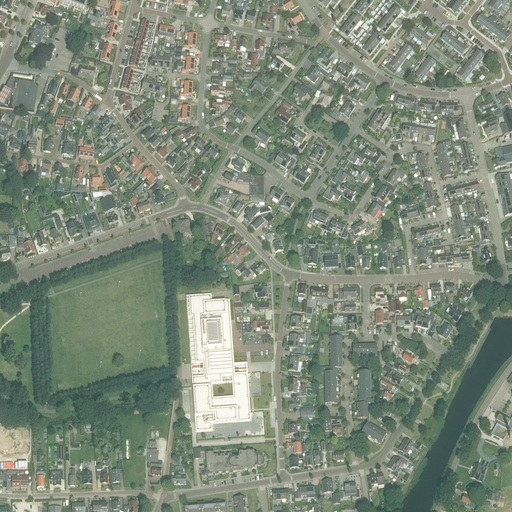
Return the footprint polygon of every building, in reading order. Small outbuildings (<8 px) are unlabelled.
[(11,4),(0,0),(0,2),(3,4),(2,7),(9,10),(11,4)] [(56,0),(60,0),(85,9),(89,0),(88,0),(44,0),(44,1),(54,5),(56,0)] [(282,5),(286,11),(293,6),(290,0),(282,5)] [(329,4),(323,0),(320,0),(319,3),(326,9),(329,4)] [(499,7),(492,1),(490,3),(491,4),(489,7),(495,11),(499,14),(500,12),(497,10),(499,7)] [(112,10),(117,12),(119,4),(112,2),(110,6),(113,7),(112,10)] [(362,2),(358,6),(366,12),(369,8),(362,2)] [(454,2),(451,5),(458,10),(461,7),(454,2)] [(230,12),(230,10),(231,6),(229,6),(229,4),(225,4),(224,6),(224,9),(223,9),(222,15),(229,17),(230,12)] [(451,5),(448,9),(455,14),(458,10),(451,5)] [(62,15),(63,13),(59,11),(59,10),(51,7),(51,9),(50,9),(50,8),(47,7),(47,8),(42,6),(40,12),(41,13),(41,14),(41,15),(41,16),(42,17),(43,17),(44,16),(45,15),(45,14),(47,15),(49,12),(52,13),(52,12),(58,14),(62,15)] [(366,12),(358,6),(355,10),(362,16),(366,12)] [(243,15),(243,12),(241,12),(242,8),(237,7),(236,11),(236,14),(236,13),(234,19),(242,20),(243,15)] [(391,11),(398,17),(401,13),(394,7),(391,11)] [(117,12),(112,10),(111,14),(109,13),(107,17),(115,19),(117,12)] [(252,15),(249,14),(247,21),(254,23),(255,15),(256,12),(253,11),(252,15)] [(398,17),(391,11),(387,16),(395,21),(398,17)] [(480,26),(486,19),(483,17),(486,14),(484,12),(481,15),(479,13),(476,16),(475,15),(473,18),(477,21),(479,23),(478,24),(480,26)] [(83,23),(85,18),(81,16),(81,17),(72,14),(71,18),(83,23)] [(270,17),(264,15),(262,24),(270,26),(271,20),(270,20),(270,17)] [(293,25),(294,24),(294,25),(302,21),(298,15),(295,17),(295,16),(288,21),(287,25),(290,30),(295,28),(293,25)] [(350,20),(357,25),(361,21),(353,15),(350,20)] [(387,16),(384,20),(391,26),(395,21),(387,16)] [(489,21),(486,19),(480,26),(482,27),(483,26),(486,28),(493,19),(491,18),(489,21)] [(495,21),(493,19),(486,28),(488,30),(488,31),(490,33),(495,26),(493,24),(495,21)] [(357,25),(350,20),(347,24),(354,30),(357,25)] [(391,26),(384,20),(381,24),(388,30),(391,26)] [(36,23),(32,33),(43,37),(46,27),(36,23)] [(110,32),(115,33),(117,26),(110,24),(109,27),(108,27),(106,31),(110,32)] [(354,30),(347,24),(343,28),(351,34),(354,30)] [(388,30),(381,24),(377,28),(385,34),(388,30)] [(423,25),(422,27),(414,38),(418,41),(423,34),(421,32),(424,29),(426,27),(423,25)] [(495,26),(490,33),(492,34),(495,36),(502,27),(500,25),(498,28),(495,26)] [(166,37),(167,28),(160,26),(159,32),(158,36),(162,36),(166,37)] [(422,27),(420,26),(417,29),(415,27),(410,34),(414,38),(422,27)] [(504,28),(502,27),(495,36),(498,37),(497,39),(499,40),(504,33),(502,31),(504,28)] [(167,28),(166,37),(169,37),(169,38),(173,38),(173,35),(174,35),(175,29),(167,28)] [(351,34),(343,28),(340,33),(347,38),(351,34)] [(445,43),(453,33),(455,31),(453,29),(451,31),(449,35),(447,33),(441,40),(445,43)] [(115,33),(110,32),(109,35),(107,35),(106,39),(113,41),(115,33)] [(188,41),(196,41),(196,35),(189,34),(189,33),(185,32),(185,36),(188,36),(188,40),(188,41)] [(425,35),(423,34),(418,41),(422,44),(430,34),(428,32),(425,35)] [(430,34),(422,44),(426,47),(432,40),(430,39),(432,36),(434,34),(432,32),(430,34)] [(507,35),(504,33),(499,40),(501,42),(501,41),(504,43),(507,40),(511,34),(509,32),(507,35)] [(39,46),(41,40),(43,37),(32,33),(29,43),(28,45),(32,46),(33,44),(39,46)] [(372,38),(380,43),(383,39),(376,33),(372,38)] [(455,35),(453,33),(445,43),(449,46),(455,39),(453,38),(455,35)] [(380,43),(372,38),(369,42),(376,48),(380,43)] [(455,39),(449,46),(453,49),(461,39),(459,38),(457,41),(455,39)] [(237,50),(239,51),(240,48),(246,49),(248,41),(241,39),(240,43),(237,43),(238,47),(237,50)] [(461,39),(453,49),(457,53),(463,46),(461,44),(463,41),(461,40),(461,39)] [(264,52),(265,48),(263,48),(264,44),(257,42),(256,51),(257,51),(256,55),(258,55),(263,56),(264,52)] [(376,48),(369,42),(366,46),(373,52),(376,48)] [(403,50),(409,55),(413,51),(403,43),(401,45),(404,48),(403,50)] [(104,52),(110,54),(112,46),(104,44),(103,48),(105,49),(104,52)] [(465,47),(463,46),(457,53),(462,56),(467,49),(468,50),(470,46),(467,44),(465,47)] [(87,50),(88,48),(82,46),(80,46),(78,45),(77,45),(76,49),(74,55),(79,56),(82,49),(87,50)] [(273,48),(272,54),(280,55),(281,53),(290,55),(292,47),(280,45),(279,49),(273,48)] [(373,52),(366,46),(362,50),(370,56),(373,52)] [(398,49),(396,51),(406,59),(409,55),(403,50),(401,52),(398,49)] [(332,55),(326,50),(320,58),(324,61),(321,64),(327,68),(331,62),(328,59),(332,55)] [(406,59),(396,51),(395,53),(398,56),(396,58),(403,63),(406,59)] [(473,51),(471,53),(481,61),(485,55),(484,55),(483,56),(477,52),(476,54),(473,51)] [(110,54),(104,52),(103,56),(101,55),(100,59),(108,61),(110,54)] [(481,61),(471,53),(469,55),(472,58),(471,60),(477,65),(481,61)] [(164,58),(163,68),(163,67),(167,68),(169,69),(170,58),(172,58),(172,55),(164,54),(164,58)] [(186,65),(193,66),(194,59),(187,58),(187,57),(183,57),(183,62),(186,62),(186,65)] [(403,63),(396,58),(395,60),(392,57),(390,60),(400,67),(403,63)] [(424,58),(422,60),(432,68),(435,64),(429,58),(427,61),(424,58)] [(272,64),(279,70),(283,64),(276,59),(272,64)] [(466,59),(464,61),(474,69),(477,65),(471,60),(469,62),(466,59)] [(400,67),(390,60),(388,62),(391,64),(390,66),(389,66),(388,68),(391,71),(392,68),(397,71),(400,67)] [(432,68),(422,60),(421,62),(424,65),(422,67),(429,72),(432,68)] [(474,69),(464,61),(463,63),(466,66),(464,68),(471,73),(474,69)] [(236,65),(236,64),(228,63),(228,68),(233,68),(232,73),(236,73),(237,68),(236,68),(236,65)] [(78,77),(93,80),(95,68),(80,65),(78,77)] [(221,73),(222,66),(219,66),(219,65),(214,65),(213,72),(221,73)] [(342,76),(347,68),(341,65),(339,68),(335,66),(332,71),(330,73),(334,76),(336,73),(342,76)] [(317,66),(315,69),(313,67),(305,77),(311,82),(314,84),(319,78),(316,76),(319,72),(326,77),(328,74),(326,73),(322,70),(317,66)] [(429,72),(422,67),(421,69),(418,66),(416,68),(426,76),(429,72)] [(460,67),(458,69),(468,77),(471,73),(464,68),(463,70),(460,67)] [(352,72),(347,68),(342,76),(345,78),(342,81),(348,85),(353,78),(350,76),(352,72)] [(426,76),(416,68),(414,70),(417,73),(416,75),(419,77),(420,78),(421,79),(423,80),(426,76)] [(468,77),(458,69),(456,72),(460,74),(458,76),(465,81),(468,77)] [(31,77),(12,74),(12,78),(11,77),(0,96),(0,108),(33,113),(38,85),(33,84),(34,78),(31,77)] [(360,88),(365,80),(359,77),(355,83),(353,81),(349,88),(351,89),(354,84),(360,88)] [(141,89),(144,90),(147,91),(150,81),(146,81),(146,80),(144,79),(141,89)] [(258,90),(262,94),(268,87),(258,79),(252,85),(249,90),(254,94),(258,90)] [(321,85),(328,89),(331,84),(325,80),(321,85)] [(365,80),(360,88),(365,91),(370,84),(365,80)] [(150,92),(153,93),(155,82),(154,82),(153,83),(150,81),(147,91),(150,92)] [(184,89),(192,90),(192,83),(185,83),(185,81),(181,81),(181,84),(184,85),(184,89)] [(155,82),(153,93),(157,94),(158,94),(161,85),(158,84),(158,83),(155,82)] [(51,83),(47,95),(53,97),(57,85),(51,83)] [(165,86),(161,85),(158,94),(160,95),(164,96),(167,86),(165,85),(165,86)] [(297,97),(301,100),(303,97),(303,96),(306,91),(310,94),(312,91),(304,86),(303,87),(299,85),(295,91),(296,91),(293,96),(296,99),(296,98),(297,97)] [(63,101),(68,88),(62,86),(58,99),(63,101)] [(192,90),(184,89),(184,93),(180,93),(180,97),(184,97),(184,96),(191,96),(192,90)] [(212,89),(211,95),(219,96),(219,97),(223,98),(223,94),(224,90),(220,90),(212,89)] [(73,90),(67,103),(73,106),(79,93),(73,90)] [(323,92),(319,100),(329,104),(332,96),(323,92)] [(503,109),(501,110),(510,133),(511,132),(511,111),(510,113),(508,105),(509,105),(506,94),(499,97),(503,109)] [(405,106),(407,99),(399,96),(395,95),(394,101),(394,103),(397,104),(405,106)] [(122,98),(119,98),(121,106),(123,106),(124,112),(130,111),(129,104),(131,104),(130,97),(125,98),(125,96),(122,97),(122,98)] [(344,108),(351,113),(355,108),(349,104),(351,100),(344,96),(342,100),(347,103),(344,108)] [(81,107),(87,111),(92,101),(87,98),(81,107)] [(415,101),(407,99),(405,106),(410,108),(410,111),(415,112),(416,105),(413,104),(415,101)] [(283,105),(290,110),(293,106),(285,101),(283,105)] [(495,103),(492,104),(491,101),(480,105),(480,106),(479,107),(480,110),(482,110),(483,113),(494,108),(494,110),(497,109),(495,103)] [(58,104),(53,102),(50,112),(55,113),(58,104)] [(216,115),(219,115),(220,108),(222,108),(222,104),(216,104),(216,103),(211,102),(210,110),(212,110),(211,115),(216,115)] [(419,106),(416,105),(415,112),(421,113),(421,110),(427,111),(428,103),(420,102),(419,106)] [(427,111),(426,114),(434,115),(438,115),(438,108),(435,108),(436,104),(428,103),(427,111)] [(232,111),(234,112),(237,108),(233,104),(224,116),(226,117),(228,119),(229,117),(228,116),(232,111)] [(441,108),(438,108),(438,115),(441,115),(441,112),(449,112),(449,104),(441,104),(441,108)] [(182,113),(190,114),(190,107),(183,107),(183,105),(179,105),(179,109),(183,109),(182,113)] [(97,116),(101,111),(96,107),(92,112),(94,114),(92,117),(94,118),(96,116),(97,116)] [(275,116),(287,124),(291,118),(285,113),(287,111),(281,107),(280,110),(279,110),(275,116)] [(351,113),(344,108),(340,114),(335,111),(333,114),(339,118),(342,115),(345,117),(345,118),(348,119),(349,119),(349,117),(351,113)] [(131,119),(133,122),(133,123),(134,125),(135,125),(136,126),(142,121),(139,117),(143,114),(139,109),(134,113),(136,115),(131,119)] [(242,122),(246,117),(240,113),(238,111),(234,116),(236,118),(242,122)] [(375,117),(382,121),(384,118),(387,120),(390,116),(385,112),(384,111),(382,114),(378,112),(375,117)] [(102,125),(97,129),(100,133),(103,131),(101,129),(102,129),(109,123),(107,121),(109,120),(105,116),(99,121),(102,125)] [(216,128),(225,123),(222,117),(213,121),(216,128)] [(375,117),(371,122),(378,127),(381,129),(383,127),(380,125),(382,121),(375,117)] [(486,135),(498,131),(496,126),(498,124),(496,119),(487,122),(488,126),(483,127),(485,131),(486,131),(487,135),(486,135)] [(452,123),(453,126),(455,125),(457,132),(465,130),(463,123),(459,124),(459,121),(452,123)] [(378,127),(371,122),(368,128),(378,134),(379,132),(376,130),(378,127)] [(229,128),(227,130),(226,131),(231,135),(232,134),(233,134),(236,129),(231,125),(228,123),(226,126),(229,128)] [(509,133),(506,123),(500,126),(503,136),(509,133)] [(410,140),(412,125),(404,124),(403,132),(408,133),(407,139),(410,140)] [(0,136),(5,139),(9,130),(0,125),(0,136)] [(412,125),(410,140),(413,140),(414,134),(418,134),(419,126),(412,125)] [(37,140),(32,139),(34,126),(29,126),(27,136),(30,137),(29,142),(28,143),(27,149),(36,151),(37,144),(36,144),(37,140)] [(427,127),(419,126),(418,134),(423,135),(422,142),(425,142),(427,127)] [(427,127),(425,142),(428,142),(429,136),(434,137),(435,128),(427,127)] [(110,141),(119,134),(115,128),(110,131),(112,134),(110,136),(110,137),(105,140),(106,143),(102,146),(103,148),(108,144),(107,144),(109,143),(110,141)] [(149,128),(141,134),(146,140),(154,133),(155,135),(161,129),(160,128),(158,129),(158,128),(156,130),(154,128),(151,131),(149,128)] [(26,135),(26,130),(22,129),(21,133),(18,132),(17,137),(18,139),(22,139),(22,144),(25,144),(26,135)] [(176,138),(182,135),(179,129),(174,132),(176,138)] [(184,134),(182,134),(185,140),(196,134),(193,129),(184,133),(184,134)] [(266,144),(271,137),(261,130),(256,136),(266,144)] [(465,130),(457,132),(459,140),(456,141),(457,144),(464,142),(463,139),(467,138),(465,130)] [(296,142),(301,134),(296,131),(293,135),(290,133),(285,140),(288,142),(290,138),(296,142)] [(124,140),(119,134),(110,141),(109,143),(110,142),(112,143),(114,142),(112,139),(114,137),(116,140),(119,143),(124,140)] [(301,134),(296,142),(301,145),(299,149),(302,151),(307,143),(304,142),(306,138),(301,134)] [(166,144),(173,138),(170,135),(164,142),(166,144)] [(7,146),(18,148),(19,141),(16,140),(16,138),(10,137),(9,142),(7,142),(7,146)] [(155,138),(149,143),(154,148),(160,143),(161,143),(163,141),(161,140),(159,137),(157,139),(155,138)] [(44,148),(44,152),(50,153),(52,143),(53,143),(53,139),(48,138),(48,142),(45,141),(45,144),(44,144),(43,148),(44,148)] [(203,149),(202,148),(205,143),(199,139),(195,143),(196,144),(194,147),(200,152),(203,149)] [(68,156),(69,152),(74,153),(75,143),(68,142),(67,145),(63,144),(62,155),(68,156)] [(88,144),(87,142),(87,145),(85,145),(85,148),(84,147),(83,149),(80,149),(79,154),(78,157),(85,158),(88,144)] [(88,144),(85,158),(92,160),(93,157),(94,151),(90,150),(91,143),(87,142),(88,144)] [(464,142),(457,144),(454,145),(454,148),(461,146),(462,154),(470,152),(468,144),(464,145),(464,142)] [(176,155),(183,148),(180,145),(173,152),(176,155)] [(438,155),(446,153),(444,145),(436,147),(438,155)] [(158,153),(163,159),(167,155),(165,153),(168,150),(165,147),(162,150),(162,149),(158,153)] [(371,155),(367,160),(373,164),(375,165),(377,162),(381,156),(369,147),(365,153),(368,155),(369,154),(371,155)] [(506,165),(511,163),(511,147),(497,151),(499,160),(493,162),(494,169),(506,166),(506,165)] [(200,157),(203,159),(205,160),(206,158),(208,160),(209,159),(211,160),(213,159),(214,158),(218,153),(211,148),(208,153),(206,155),(203,153),(200,157)] [(269,148),(266,157),(269,159),(275,150),(269,148)] [(318,148),(314,153),(322,158),(326,153),(320,149),(318,148)] [(280,166),(285,158),(280,155),(281,152),(279,150),(275,157),(277,158),(275,162),(280,166)] [(470,152),(462,154),(464,159),(460,159),(461,162),(464,161),(472,159),(470,152)] [(322,158),(314,153),(311,158),(308,157),(306,160),(312,164),(315,161),(319,163),(322,158)] [(351,153),(347,160),(354,165),(357,160),(359,161),(359,163),(362,165),(366,159),(357,153),(355,156),(351,153)] [(418,165),(426,163),(424,155),(420,156),(419,153),(413,155),(414,160),(416,159),(418,165)] [(447,157),(446,153),(438,155),(440,162),(448,160),(447,157)] [(133,164),(139,158),(135,154),(125,163),(130,167),(133,164)] [(172,168),(176,164),(174,162),(176,159),(174,157),(172,159),(171,158),(167,162),(172,168)] [(144,163),(139,158),(133,164),(135,166),(133,168),(136,171),(144,163)] [(285,158),(280,166),(285,169),(288,166),(291,167),(295,161),(292,159),(291,162),(285,158)] [(472,159),(464,161),(465,166),(463,167),(464,173),(471,171),(470,168),(474,167),(472,159)] [(18,174),(19,170),(24,171),(24,173),(28,174),(28,168),(25,167),(26,160),(21,160),(21,161),(18,161),(17,161),(17,164),(15,174),(18,174)] [(242,164),(235,160),(232,166),(235,168),(234,170),(240,173),(245,166),(242,164)] [(448,160),(440,162),(442,170),(450,168),(448,160)] [(46,173),(49,173),(49,170),(50,164),(43,163),(42,168),(37,168),(36,176),(40,177),(41,173),(46,174),(46,173)] [(426,163),(418,165),(419,170),(416,171),(416,173),(419,172),(420,172),(428,170),(426,163)] [(180,171),(178,174),(182,178),(188,173),(185,170),(188,167),(186,164),(180,170),(180,171)] [(320,171),(310,164),(307,168),(313,171),(318,174),(320,171)] [(299,181),(304,174),(298,170),(300,168),(297,166),(293,172),(296,174),(293,178),(299,181)] [(355,179),(363,184),(369,174),(357,166),(353,172),(356,174),(357,173),(359,174),(355,179)] [(74,179),(82,180),(83,177),(82,177),(83,169),(77,168),(76,176),(74,176),(74,179)] [(147,179),(153,173),(148,168),(141,175),(143,178),(145,177),(147,179)] [(450,168),(442,170),(444,178),(452,176),(454,175),(453,173),(451,174),(450,168)] [(428,170),(420,172),(421,180),(419,181),(420,184),(426,182),(425,179),(429,178),(428,170)] [(112,171),(106,175),(109,181),(107,183),(110,189),(115,186),(114,183),(117,181),(112,171)] [(394,172),(390,177),(397,181),(399,178),(402,180),(405,175),(399,171),(397,174),(394,172)] [(339,172),(335,178),(342,183),(346,178),(348,180),(347,181),(350,183),(354,177),(345,172),(343,175),(339,172)] [(158,177),(153,173),(147,179),(152,183),(158,177)] [(237,178),(227,173),(226,176),(225,176),(225,177),(225,178),(225,179),(234,184),(237,178)] [(304,174),(299,181),(304,185),(310,175),(308,173),(307,175),(304,174)] [(511,181),(509,174),(496,177),(497,184),(511,181)] [(245,175),(244,181),(244,183),(252,184),(253,176),(245,175)] [(256,185),(264,185),(264,177),(253,176),(252,184),(252,185),(256,185)] [(397,181),(390,177),(387,182),(390,185),(388,187),(395,191),(398,186),(395,184),(397,181)] [(193,181),(189,185),(191,188),(193,190),(194,190),(198,186),(196,184),(198,181),(196,179),(194,182),(193,181)] [(511,185),(511,181),(497,184),(499,190),(511,187),(511,185)] [(427,185),(426,182),(420,184),(420,187),(423,186),(425,193),(433,192),(431,184),(427,185)] [(478,183),(470,185),(472,193),(477,191),(478,195),(480,195),(479,191),(480,191),(478,183)] [(109,192),(106,184),(103,185),(104,188),(98,188),(99,192),(109,192)] [(156,184),(150,190),(153,193),(159,187),(156,184)] [(354,195),(356,192),(344,184),(341,190),(344,192),(345,191),(347,192),(343,197),(351,202),(355,196),(354,195)] [(470,185),(462,186),(465,194),(472,193),(470,185)] [(465,194),(462,186),(455,188),(457,196),(465,194)] [(270,196),(279,202),(284,193),(275,187),(272,190),(270,196)] [(383,188),(380,193),(386,197),(388,194),(391,196),(395,191),(388,187),(387,190),(383,188)] [(498,190),(499,197),(511,194),(511,187),(499,190),(498,190)] [(457,196),(455,188),(447,190),(449,198),(457,196)] [(225,192),(220,190),(218,195),(216,195),(215,198),(216,199),(215,202),(218,203),(218,205),(221,206),(222,205),(227,207),(230,200),(228,199),(230,196),(224,194),(225,192)] [(327,190),(323,197),(330,202),(334,197),(336,198),(335,200),(338,202),(342,195),(333,190),(331,193),(327,190)] [(57,199),(61,198),(56,191),(50,191),(57,199)] [(111,192),(93,193),(94,201),(98,212),(104,210),(104,212),(116,208),(111,196),(112,196),(111,192)] [(433,192),(425,193),(427,201),(434,199),(433,192)] [(386,197),(380,193),(376,198),(380,200),(378,203),(379,204),(385,208),(384,207),(387,202),(384,200),(386,197)] [(157,205),(164,202),(162,197),(161,194),(155,197),(156,199),(155,199),(157,205)] [(511,194),(499,197),(501,204),(502,204),(511,201),(511,194)] [(278,210),(281,212),(283,209),(285,210),(290,214),(293,208),(291,207),(295,201),(289,197),(286,201),(284,205),(282,204),(278,210)] [(142,205),(144,211),(150,209),(147,203),(144,204),(143,201),(142,198),(140,199),(141,202),(142,205)] [(434,199),(427,201),(428,209),(426,209),(426,212),(433,211),(432,208),(436,207),(434,199)] [(476,212),(484,210),(482,203),(481,200),(478,201),(475,202),(475,204),(474,205),(476,212)] [(239,201),(233,210),(233,211),(234,212),(235,212),(236,212),(238,214),(244,205),(239,201)] [(502,204),(503,210),(511,208),(511,201),(502,204)] [(124,211),(126,217),(127,217),(128,217),(129,217),(129,216),(133,215),(128,202),(125,203),(128,209),(124,211)] [(385,208),(379,204),(378,206),(374,204),(371,210),(377,214),(379,211),(382,213),(385,208)] [(416,209),(408,211),(410,219),(418,217),(417,213),(420,213),(418,206),(415,207),(416,209)] [(452,216),(460,214),(458,206),(450,208),(452,216)] [(43,219),(52,216),(50,211),(47,212),(45,207),(39,209),(43,219)] [(244,219),(245,219),(245,220),(246,221),(247,221),(249,223),(257,214),(255,212),(257,209),(254,207),(251,211),(249,209),(245,214),(247,216),(244,219)] [(511,208),(503,210),(505,217),(511,215),(511,208)] [(377,214),(371,210),(367,215),(370,217),(369,220),(375,224),(378,219),(375,217),(377,214)] [(484,210),(476,212),(478,218),(475,219),(476,221),(475,221),(476,224),(483,222),(482,219),(486,218),(484,210)] [(410,219),(408,211),(400,213),(402,221),(410,219)] [(114,213),(107,216),(109,224),(115,222),(116,222),(116,221),(117,221),(115,215),(114,213)] [(319,223),(322,215),(316,213),(315,217),(312,215),(309,222),(314,225),(316,221),(319,223)] [(95,214),(89,216),(94,231),(99,229),(98,228),(99,228),(95,214)] [(270,214),(265,219),(270,225),(272,223),(273,224),(275,223),(272,220),(274,218),(270,214)] [(460,214),(452,216),(454,224),(462,222),(460,214)] [(55,222),(58,230),(63,229),(58,215),(54,217),(56,222),(55,222)] [(328,218),(322,215),(319,223),(322,224),(320,229),(326,231),(329,224),(329,223),(326,222),(328,218)] [(89,216),(83,218),(88,232),(89,231),(90,232),(94,231),(89,216)] [(264,222),(259,218),(252,225),(254,228),(254,229),(255,230),(256,230),(264,222)] [(399,223),(392,218),(389,222),(396,227),(399,223)] [(71,222),(76,236),(79,235),(79,234),(81,233),(77,220),(71,222)] [(189,220),(177,222),(181,238),(192,236),(191,230),(190,230),(189,220)] [(76,236),(71,222),(65,224),(70,237),(72,236),(73,237),(76,236)] [(329,224),(326,231),(331,233),(332,230),(336,232),(339,224),(333,222),(331,225),(329,224)] [(464,229),(462,222),(454,224),(456,231),(464,229)] [(483,222),(476,224),(477,227),(479,226),(481,234),(489,233),(487,225),(484,225),(483,222)] [(362,223),(357,226),(361,233),(364,231),(366,234),(373,230),(369,223),(364,226),(362,223)] [(345,227),(339,224),(336,232),(339,233),(338,236),(343,239),(346,232),(343,231),(345,227)] [(224,233),(223,233),(225,230),(219,226),(216,231),(215,233),(217,235),(222,238),(224,233)] [(361,233),(357,226),(351,229),(353,233),(351,235),(354,241),(360,238),(358,235),(361,233)] [(438,226),(431,228),(433,236),(440,234),(438,226)] [(433,236),(431,228),(423,230),(425,238),(433,236)] [(464,229),(456,231),(458,239),(463,238),(464,241),(470,239),(469,236),(466,237),(464,229)] [(44,230),(38,232),(40,237),(36,238),(39,245),(38,246),(41,249),(44,246),(47,245),(44,237),(46,236),(44,230)] [(425,238),(423,230),(415,232),(417,240),(425,238)] [(396,236),(392,233),(391,234),(387,231),(385,234),(389,237),(393,240),(396,236)] [(58,233),(51,235),(53,239),(53,238),(55,243),(62,241),(60,236),(59,236),(58,233)] [(489,233),(481,234),(482,242),(479,242),(480,246),(486,245),(486,241),(490,241),(489,233)] [(230,244),(232,247),(239,241),(234,236),(230,239),(227,242),(228,242),(225,244),(227,246),(230,244)] [(27,254),(32,252),(32,253),(34,252),(34,251),(30,239),(25,241),(25,240),(22,241),(22,237),(17,237),(18,249),(23,248),(24,251),(25,250),(27,254)] [(273,243),(276,252),(282,251),(283,250),(280,238),(275,240),(276,242),(273,243)] [(216,259),(223,250),(218,246),(211,255),(216,259)] [(427,247),(420,248),(420,250),(417,250),(418,258),(426,257),(426,252),(430,251),(430,246),(427,246),(427,247)] [(237,255),(239,258),(242,255),(244,257),(249,252),(244,247),(239,252),(237,255)] [(6,260),(6,259),(10,258),(9,255),(11,254),(9,248),(6,249),(6,248),(0,249),(1,254),(2,260),(3,260),(3,261),(6,260)] [(347,257),(347,269),(355,269),(354,265),(359,264),(356,249),(351,250),(353,256),(347,257)] [(491,255),(490,252),(489,252),(489,249),(482,251),(483,254),(485,262),(486,262),(486,263),(488,263),(488,262),(492,261),(490,255),(491,255)] [(316,265),(317,253),(318,250),(314,250),(314,253),(310,252),(309,264),(316,265)] [(461,255),(462,263),(470,262),(470,258),(472,258),(471,251),(466,252),(467,255),(461,255)] [(402,268),(402,261),(405,260),(404,252),(401,253),(398,253),(398,259),(394,260),(394,263),(395,263),(396,268),(402,268)] [(231,263),(236,259),(231,254),(226,258),(231,263)] [(454,262),(454,256),(453,254),(445,255),(446,263),(454,262)] [(379,269),(387,269),(386,257),(386,255),(383,255),(383,257),(378,258),(379,269)] [(437,256),(435,256),(435,264),(438,263),(438,264),(446,263),(445,255),(437,256)] [(461,255),(454,256),(454,262),(454,264),(462,263),(461,255)] [(332,257),(323,257),(323,263),(326,263),(326,270),(332,270),(332,257)] [(341,257),(332,257),(332,270),(338,270),(338,263),(341,263),(341,257)] [(426,257),(418,258),(419,266),(427,265),(426,257)] [(252,271),(257,276),(259,274),(265,268),(263,264),(260,263),(257,265),(255,264),(250,269),(252,271)] [(251,274),(242,264),(236,270),(237,270),(235,272),(239,276),(241,274),(244,272),(249,277),(251,274)] [(59,272),(60,276),(74,271),(73,267),(59,272)] [(256,287),(257,292),(257,293),(257,299),(263,298),(268,297),(267,292),(268,292),(267,285),(258,287),(256,287)] [(440,286),(431,287),(432,294),(433,297),(440,296),(439,293),(441,293),(440,286)] [(469,298),(473,293),(466,288),(465,288),(462,286),(461,286),(460,292),(462,293),(466,296),(466,297),(468,299),(469,298)] [(424,298),(424,291),(423,291),(422,288),(417,289),(414,289),(415,295),(416,295),(417,298),(418,297),(418,299),(424,298)] [(405,289),(398,290),(398,295),(399,295),(399,299),(407,298),(407,295),(406,295),(405,289)] [(320,303),(321,290),(312,290),(312,298),(315,298),(315,301),(317,301),(316,309),(321,310),(321,307),(321,305),(320,303)] [(328,290),(321,290),(320,303),(321,305),(324,304),(327,304),(327,301),(328,290)] [(356,290),(344,290),(344,292),(339,292),(339,300),(344,300),(344,298),(356,298),(356,290)] [(380,303),(380,300),(386,300),(386,292),(383,292),(383,291),(376,291),(376,297),(375,297),(375,299),(376,299),(376,303),(380,303)] [(235,374),(235,373),(234,371),(235,371),(236,371),(237,371),(237,370),(237,369),(237,368),(236,368),(235,368),(234,368),(234,365),(230,300),(211,301),(211,295),(211,294),(189,296),(189,297),(190,297),(191,316),(190,316),(194,316),(197,363),(196,363),(204,363),(204,364),(203,364),(202,364),(201,365),(201,367),(202,368),(203,368),(204,368),(204,367),(204,376),(192,377),(193,388),(194,388),(195,405),(195,412),(196,419),(196,424),(195,424),(196,432),(197,432),(196,431),(212,430),(212,431),(213,431),(212,423),(250,420),(250,421),(251,421),(251,412),(251,411),(250,412),(247,374),(248,374),(248,373),(235,374),(232,374),(232,375),(233,397),(213,398),(212,383),(222,382),(222,383),(223,383),(222,375),(231,375),(232,375),(232,374),(235,374)] [(306,309),(307,302),(302,301),(302,309),(293,308),(293,312),(306,313),(306,309)] [(342,303),(342,308),(342,312),(356,312),(356,306),(350,306),(350,303),(342,303)] [(466,308),(458,303),(457,303),(457,307),(464,311),(466,308)] [(450,305),(448,308),(452,310),(448,315),(454,319),(453,320),(457,323),(462,315),(455,311),(457,308),(455,307),(450,305)] [(20,333),(21,338),(37,335),(34,314),(21,316),(21,320),(14,321),(16,334),(20,333)] [(404,327),(404,318),(400,318),(400,317),(399,317),(399,314),(398,314),(395,314),(395,321),(397,321),(397,327),(404,327)] [(409,318),(404,318),(404,327),(410,327),(410,321),(413,321),(412,314),(409,314),(409,318)] [(422,328),(424,319),(418,318),(419,315),(415,314),(414,322),(417,322),(415,327),(422,328)] [(389,315),(386,315),(386,318),(376,319),(376,324),(383,324),(383,322),(392,321),(392,325),(395,325),(395,318),(389,318),(389,315)] [(430,321),(424,319),(422,328),(428,330),(430,323),(433,323),(435,316),(432,315),(430,321)] [(347,325),(357,325),(357,319),(349,319),(349,316),(340,316),(340,319),(344,319),(344,321),(347,321),(347,325)] [(442,330),(449,335),(453,329),(447,326),(449,323),(444,320),(441,325),(444,327),(442,330)] [(261,331),(270,331),(270,324),(261,325),(261,322),(253,322),(253,329),(261,329),(261,331)] [(357,325),(347,325),(348,329),(345,329),(345,332),(339,332),(339,335),(349,335),(349,332),(357,332),(357,325)] [(449,335),(442,330),(438,336),(446,340),(449,335)] [(290,342),(299,343),(300,339),(304,339),(304,335),(298,334),(297,336),(290,336),(290,342)] [(327,404),(337,404),(337,373),(341,367),(341,340),(341,337),(330,338),(331,367),(320,367),(320,373),(326,373),(327,404)] [(299,343),(290,342),(289,348),(295,349),(294,353),(302,354),(303,349),(299,348),(299,343)] [(377,347),(355,347),(355,346),(353,346),(353,354),(351,354),(351,357),(353,357),(353,358),(377,357),(377,347)] [(402,358),(412,364),(415,358),(406,353),(402,358)] [(290,359),(289,365),(298,366),(299,363),(301,363),(302,360),(303,361),(304,356),(295,355),(295,359),(290,359)] [(401,374),(395,370),(397,368),(393,366),(387,363),(385,366),(401,375),(401,374)] [(396,367),(397,368),(396,369),(398,370),(398,371),(405,374),(406,373),(407,373),(407,372),(407,371),(408,369),(405,367),(402,365),(401,365),(399,364),(398,366),(397,366),(396,367)] [(298,366),(289,365),(288,372),(293,372),(293,376),(300,377),(301,373),(298,373),(298,366)] [(369,372),(358,372),(359,402),(362,401),(362,404),(357,405),(357,419),(368,419),(367,405),(374,405),(373,401),(370,401),(369,372)] [(403,379),(398,377),(399,377),(396,375),(395,376),(392,374),(390,379),(392,381),(393,382),(395,384),(396,383),(399,385),(403,379)] [(394,395),(390,393),(390,392),(392,390),(394,386),(381,378),(379,382),(381,383),(380,384),(386,388),(384,393),(382,392),(380,396),(380,397),(381,398),(383,399),(382,400),(382,401),(382,400),(383,401),(384,401),(385,401),(386,401),(387,400),(388,399),(390,400),(394,395)] [(249,387),(249,395),(263,395),(263,387),(249,387)] [(289,403),(290,410),(294,410),(293,409),(298,409),(297,406),(300,406),(300,402),(297,403),(297,398),(293,398),(293,403),(289,403)] [(379,412),(382,406),(377,403),(373,409),(379,412)] [(304,410),(301,410),(301,418),(314,417),(314,406),(303,406),(304,410)] [(494,436),(503,441),(508,432),(511,433),(511,419),(499,415),(496,420),(498,422),(496,425),(499,427),(494,436)] [(342,436),(340,426),(336,426),(336,425),(331,425),(331,420),(324,420),(325,432),(330,431),(333,430),(334,434),(337,433),(337,434),(338,437),(342,436)] [(380,444),(386,435),(367,424),(362,434),(380,444)] [(294,438),(300,437),(299,433),(297,433),(297,426),(289,426),(290,434),(294,434),(294,438)] [(1,430),(2,441),(9,441),(8,430),(1,430)] [(405,440),(402,445),(410,450),(412,447),(414,448),(415,446),(415,445),(414,446),(405,440)] [(148,444),(148,452),(157,452),(157,444),(155,444),(155,441),(150,441),(150,444),(148,444)] [(294,454),(302,454),(301,443),(289,444),(286,444),(287,449),(290,449),(290,447),(294,447),(294,454)] [(410,450),(402,445),(398,451),(405,455),(403,457),(409,461),(411,458),(409,457),(410,456),(407,454),(410,450)] [(215,474),(256,469),(255,466),(260,466),(261,465),(262,465),(262,464),(263,463),(263,462),(264,461),(263,460),(263,459),(263,458),(262,458),(262,457),(261,457),(260,456),(259,456),(254,456),(254,452),(250,453),(250,450),(247,450),(247,453),(243,453),(243,450),(239,451),(240,456),(232,457),(232,454),(228,455),(228,457),(224,457),(224,455),(221,455),(221,457),(217,458),(217,455),(214,456),(214,452),(205,453),(208,476),(208,477),(208,478),(209,478),(210,479),(211,479),(212,479),(213,479),(213,478),(214,478),(215,478),(215,477),(215,476),(215,475),(215,474)] [(157,452),(148,452),(147,462),(152,463),(162,464),(162,462),(158,461),(159,452),(157,452)] [(314,458),(315,466),(321,465),(320,462),(323,462),(322,452),(320,452),(313,453),(314,458)] [(343,453),(333,454),(333,459),(336,459),(336,461),(344,460),(343,453)] [(394,457),(390,463),(399,468),(401,464),(403,466),(405,464),(406,465),(408,463),(402,459),(400,461),(394,457)] [(298,458),(289,459),(290,468),(299,468),(298,458)] [(162,464),(152,463),(151,468),(153,468),(152,475),(161,476),(162,469),(162,464)] [(399,468),(390,463),(387,468),(393,472),(392,474),(397,478),(399,475),(398,475),(399,473),(396,472),(399,468)] [(475,464),(470,478),(478,481),(481,474),(484,476),(487,469),(483,468),(483,467),(475,464)] [(179,468),(180,467),(175,467),(175,473),(175,477),(171,477),(171,485),(179,485),(179,477),(179,473),(179,470),(179,468)] [(121,482),(119,469),(116,469),(116,471),(112,471),(113,483),(121,482)] [(49,472),(50,478),(53,478),(53,486),(61,486),(60,480),(62,480),(62,474),(57,474),(57,472),(49,472)] [(83,473),(83,484),(92,484),(91,473),(83,473)] [(383,474),(376,475),(377,484),(378,484),(378,486),(386,485),(387,488),(390,488),(389,481),(386,481),(386,482),(384,482),(383,474)] [(377,484),(376,475),(370,475),(371,483),(368,483),(369,491),(372,490),(372,488),(374,488),(373,485),(377,484)] [(333,493),(332,481),(323,482),(324,494),(333,493)] [(350,484),(351,493),(351,496),(353,496),(353,493),(356,492),(356,498),(360,498),(359,490),(356,490),(355,484),(350,484)] [(306,487),(307,495),(307,498),(317,498),(317,499),(320,499),(319,490),(317,491),(317,487),(314,487),(314,486),(306,487)] [(307,495),(306,487),(300,487),(300,493),(297,493),(298,499),(301,499),(301,496),(307,495)] [(281,492),(281,500),(289,500),(289,489),(285,490),(285,491),(281,492)] [(281,500),(281,492),(276,492),(276,490),(273,490),(273,501),(281,500)] [(489,493),(488,500),(499,502),(501,493),(496,492),(495,494),(489,493)] [(464,495),(462,501),(470,504),(471,502),(474,503),(475,499),(472,498),(469,497),(464,495)] [(235,511),(246,511),(245,497),(234,498),(235,511)] [(226,511),(225,501),(185,504),(185,511),(184,511),(226,511)] [(124,511),(123,511),(135,511),(136,511),(137,511),(137,508),(136,508),(136,503),(129,503),(129,508),(127,508),(127,511),(124,511)]
